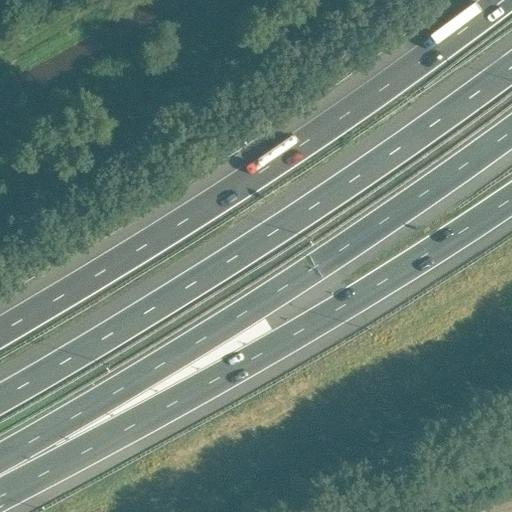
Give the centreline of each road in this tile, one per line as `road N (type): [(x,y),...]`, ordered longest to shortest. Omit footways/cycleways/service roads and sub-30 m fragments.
road 1 (motorway): [(0,468),(511,128)]
road 2 (motorway): [(511,64),(370,167),(0,399)]
road 3 (motorway): [(504,0),(292,151),(0,332)]
road 4 (motorway): [(0,479),(302,331),(511,199)]
road 5 (unclassified): [(511,430),(367,511)]
